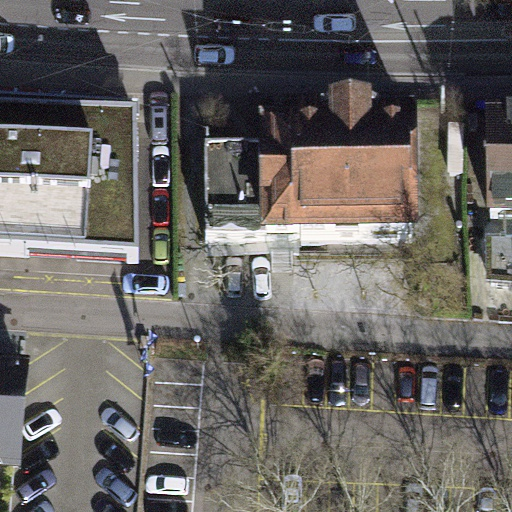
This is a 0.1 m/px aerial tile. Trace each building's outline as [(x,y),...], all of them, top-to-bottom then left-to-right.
[(138,121),(0,114),(0,253),(118,260),(140,261),(138,137),(138,121)] [(207,152),(208,246),(414,243),(412,130),(416,130),(415,122),(266,124),(266,152),(207,152)] [(511,123),(491,124),(493,222),(511,221),(511,123)] [(511,247),(492,249),(493,288),(511,289),(511,247)] [(0,466),(16,468),(25,375),(0,373),(0,466)]
